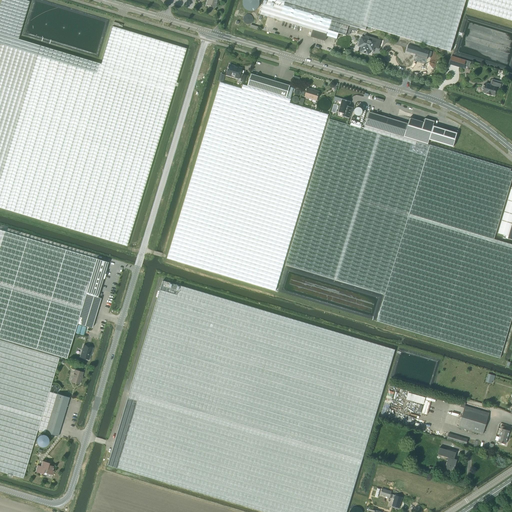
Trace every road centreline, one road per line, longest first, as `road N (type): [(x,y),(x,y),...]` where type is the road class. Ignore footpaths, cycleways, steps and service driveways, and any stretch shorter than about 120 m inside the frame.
road 1 (unclassified): [(62,501),(208,31)]
road 2 (tertiary): [(511,148),(447,104),(208,31)]
